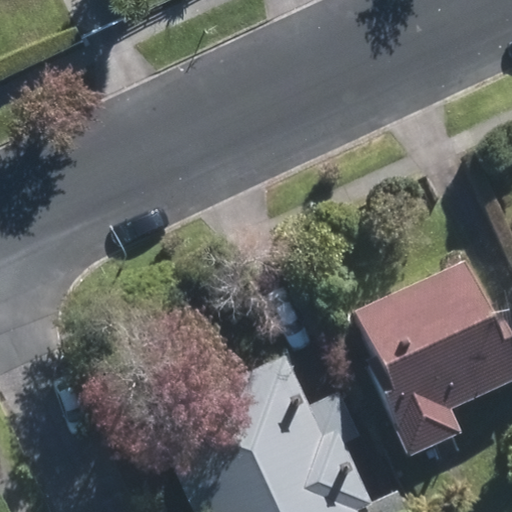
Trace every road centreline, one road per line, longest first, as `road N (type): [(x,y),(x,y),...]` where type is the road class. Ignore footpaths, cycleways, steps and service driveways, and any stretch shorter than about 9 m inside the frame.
road 1 (residential): [(0,240),(508,0)]
road 2 (residential): [(0,303),(99,511)]
